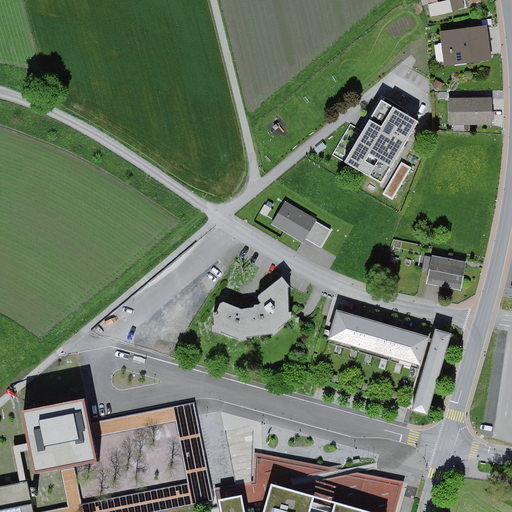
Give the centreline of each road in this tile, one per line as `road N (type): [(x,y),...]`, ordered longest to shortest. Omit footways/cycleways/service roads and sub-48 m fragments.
road 1 (residential): [(447,444),(108,360)]
road 2 (residential): [(216,217),(322,282),(479,325)]
road 3 (track): [(0,88),(48,105),(216,217)]
road 4 (track): [(254,188),(213,0)]
road 5 (track): [(216,217),(81,335)]
road 6 (residential): [(511,173),(479,325)]
road 7 (residential): [(479,325),(447,444)]
